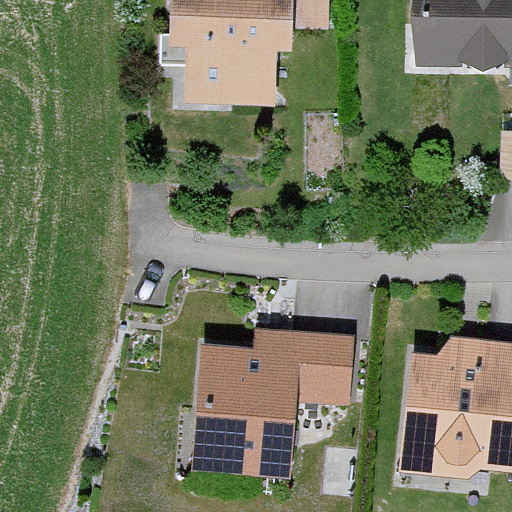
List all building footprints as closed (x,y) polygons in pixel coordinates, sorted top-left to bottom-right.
[(145,0),(145,42),(166,43),(165,105),(256,107),(257,43),(265,43),(265,27),(305,28),(305,0),(145,0)] [(511,63),(511,0),(397,0),(399,66),(511,63)] [(511,175),(511,133),(481,134),(481,175),(511,175)] [(337,409),(339,332),(237,329),(237,349),(176,347),(172,472),(273,475),(275,407),(337,409)] [(510,344),(432,340),(422,354),(388,352),(382,473),(454,477),(454,465),(503,468),(510,344)]
